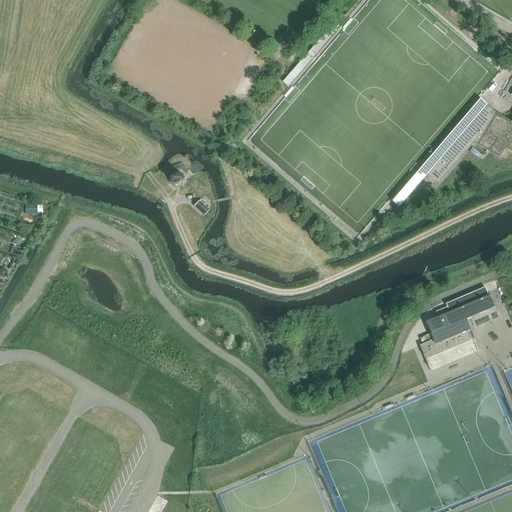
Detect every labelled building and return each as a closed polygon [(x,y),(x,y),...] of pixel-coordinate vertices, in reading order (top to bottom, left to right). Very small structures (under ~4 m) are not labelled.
[(494,111),(486,104),(424,178),(436,187),(474,143),(499,157),(502,152),(503,152),(505,148),(511,152),(511,120),(511,122),(497,113),(496,112),(494,111)] [(184,182),(184,176),(179,172),(173,172),(169,177),(169,183),(174,187),(180,187),(184,182)] [(204,216),(209,211),(199,201),(194,207),(204,216)] [(485,288),(446,304),(449,313),(427,323),(434,339),(422,345),(419,346),(425,359),(474,339),(466,319),(493,307),(494,308),(489,296),(488,296),(485,288)] [(446,307),(436,312),(438,317),(449,313),(446,307)] [(431,334),(420,339),(422,344),(433,339),(431,334)]
